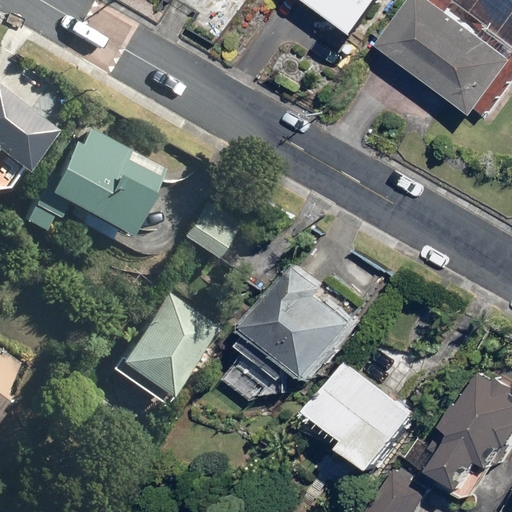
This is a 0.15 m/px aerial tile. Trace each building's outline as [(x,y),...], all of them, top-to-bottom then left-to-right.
[(322,0),(367,34),(392,0),(322,0)] [(511,27),(511,0),(421,0),(393,44),(492,109),(511,78),(511,44),(504,40),(511,27)] [(58,131),(0,82),(0,146),(26,168),(58,131)] [(165,169),(89,126),(79,143),(77,141),(59,173),(50,168),(23,217),(47,230),(54,217),(56,218),(67,199),(87,210),(79,224),(112,242),(119,230),(128,235),(165,169)] [(242,222),(205,199),(180,238),(218,261),(242,222)] [(327,284),(297,265),(248,343),(297,374),(305,362),(325,375),(361,319),(321,294),(327,284)] [(165,289),(111,368),(163,404),(217,325),(165,289)] [(0,388),(19,363),(0,349),(0,408),(9,396),(0,389),(0,388)] [(361,435),(356,444),(391,466),(428,406),(354,360),(322,411),(361,435)] [(511,376),(505,373),(501,379),(485,369),(441,443),(426,434),(413,455),(476,493),(496,461),(503,465),(511,449),(511,376)] [(418,511),(421,507),(384,488),(370,511),(418,511)]
